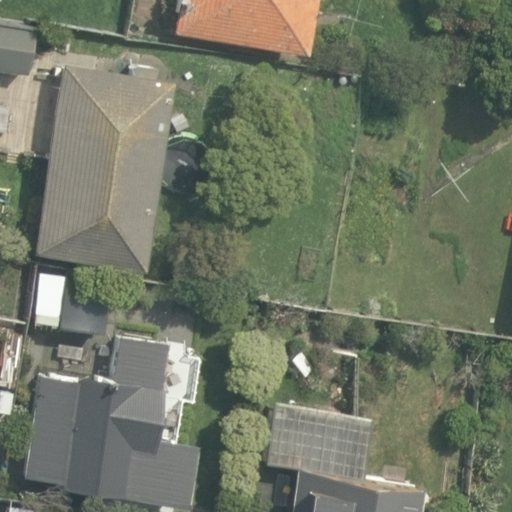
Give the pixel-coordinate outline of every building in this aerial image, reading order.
[(287,0),(160,0),(157,36),(283,47),(287,0)] [(8,21),(0,19),(0,76),(1,76),(8,21)] [(146,71),(44,60),(23,257),(125,268),(146,71)] [(97,273),(26,265),(19,323),(90,331),(97,273)] [(93,379),(28,370),(12,487),(166,507),(175,435),(138,430),(151,334),(100,327),(93,379)] [(340,479),(346,411),(253,402),(242,511),(387,511),(391,484),(340,479)]
